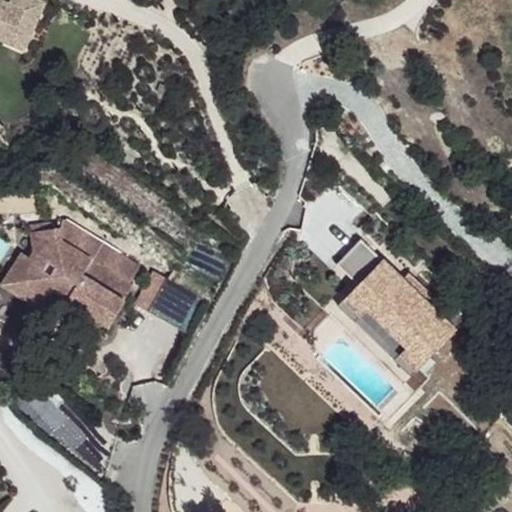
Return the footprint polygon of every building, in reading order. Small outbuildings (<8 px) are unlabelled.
[(0,45),(8,49),(29,4),(19,0),(0,0),(0,1),(0,45)] [(49,228),(27,231),(28,240),(50,236),(49,228)] [(62,234),(53,236),(59,245),(127,287),(138,269),(103,248),(62,234)] [(27,258),(23,264),(31,269),(19,288),(47,305),(50,300),(106,333),(122,305),(121,304),(130,289),(127,287),(59,245),(53,236),(28,240),(27,258)] [(398,285),(356,245),(333,270),(354,290),(339,306),(356,322),(362,315),(403,353),(396,360),(413,376),(454,333),(423,302),(419,306),(398,285)] [(23,264),(15,259),(0,284),(0,294),(39,318),(47,305),(19,288),(31,269),(23,264)] [(403,280),(398,285),(419,306),(423,302),(425,300),(403,280)] [(356,322),(339,306),(333,311),(350,328),(356,322)] [(413,376),(396,360),(389,367),(405,383),(413,376)]
